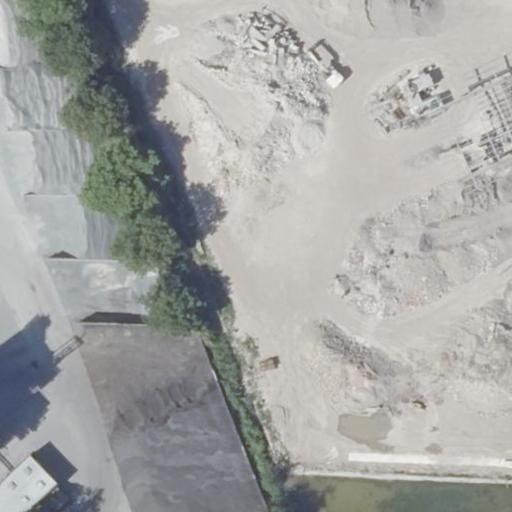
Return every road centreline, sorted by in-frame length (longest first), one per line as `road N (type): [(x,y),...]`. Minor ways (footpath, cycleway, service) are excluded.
road 1 (unknown): [(81,511),(74,407),(53,352)]
road 2 (unknown): [(53,352),(0,206)]
